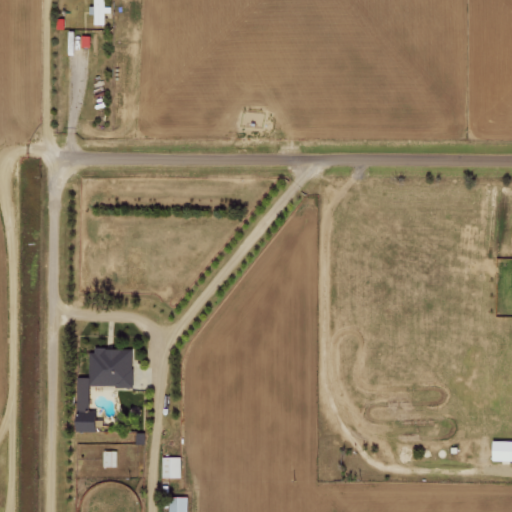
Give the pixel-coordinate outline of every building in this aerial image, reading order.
[(107,0),(93,0),(93,14),(94,13),(95,24),(106,24),(105,12),(107,12),(107,0)] [(133,386),(134,348),(91,347),(91,377),(79,377),(78,431),(100,431),(100,412),(90,411),(91,385),(133,386)] [(511,460),(511,440),(495,440),(495,460),(511,460)] [(103,466),(117,466),(116,450),(103,450),(103,466)] [(161,477),(180,477),(180,456),(162,456),(161,477)] [(169,496),(168,511),(187,511),(188,497),(169,496)]
